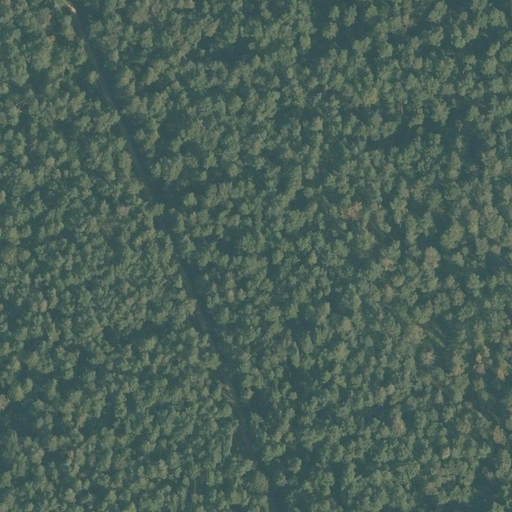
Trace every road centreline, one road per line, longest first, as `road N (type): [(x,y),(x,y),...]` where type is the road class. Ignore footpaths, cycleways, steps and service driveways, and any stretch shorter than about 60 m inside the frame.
road 1 (unknown): [(51,0),(256,511)]
road 2 (track): [(122,143),(271,511)]
road 3 (track): [(122,143),(469,0)]
road 4 (track): [(61,0),(122,143)]
road 5 (track): [(0,192),(122,143)]
